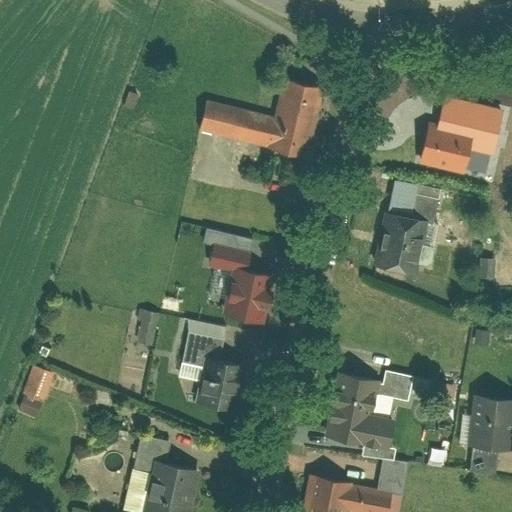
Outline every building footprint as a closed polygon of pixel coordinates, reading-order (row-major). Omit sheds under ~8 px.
[(269,114),(201,99),(194,131),(305,155),(320,85),(278,76),(269,114)] [(503,107),(445,95),(430,162),(488,174),(503,107)] [(375,262),(418,271),(430,214),(387,205),(375,262)] [(271,276),(233,267),(222,313),(260,321),(271,276)] [(136,341),(153,343),(157,311),(139,309),(136,341)] [(201,352),(191,398),(236,407),(246,360),(201,352)] [(33,364),(17,410),(37,417),(53,371),(33,364)] [(381,373),(337,364),(327,410),(371,418),(381,373)] [(511,397),(469,393),(463,443),(511,448),(511,436),(511,397)] [(371,418),(327,410),(323,433),(391,445),(395,423),(371,418)] [(152,456),(138,511),(143,511),(190,511),(201,469),(152,456)] [(309,472),(301,511),(349,511),(350,511),(356,482),(309,472)] [(388,511),(394,489),(356,482),(350,511),(354,511),(388,511)]
